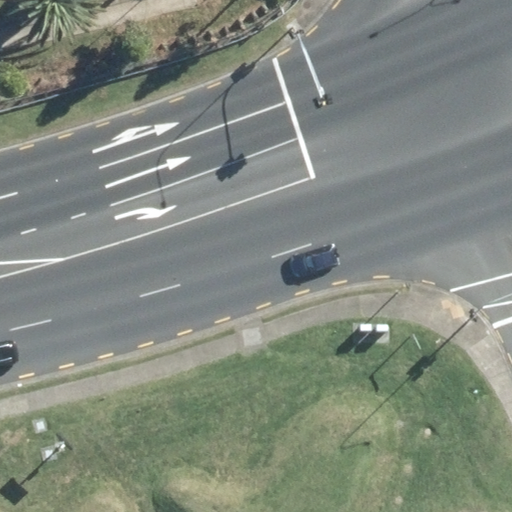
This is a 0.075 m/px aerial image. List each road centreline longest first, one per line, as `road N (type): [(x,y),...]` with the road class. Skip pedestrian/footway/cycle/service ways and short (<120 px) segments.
road 1 (primary): [(0,258),(311,168),(471,105)]
road 2 (residential): [(511,283),(471,105)]
